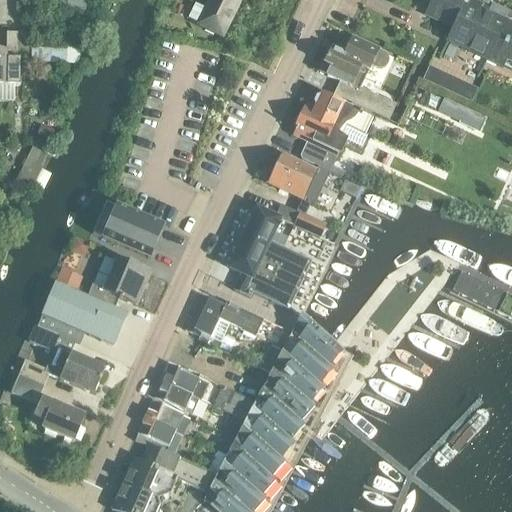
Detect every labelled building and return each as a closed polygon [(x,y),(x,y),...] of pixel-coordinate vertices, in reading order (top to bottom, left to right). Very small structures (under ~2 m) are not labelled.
[(57,0),(57,8),(85,11),(85,0),(57,0)] [(195,5),(188,20),(221,36),(238,0),(209,0),(205,9),(195,5)] [(433,0),(427,14),(455,27),(449,40),(503,65),(501,69),(511,74),(511,27),(477,11),(479,5),(468,0),(433,0)] [(0,50),(0,85),(6,86),(19,86),(19,60),(27,60),(28,34),(17,34),(17,33),(6,33),(6,51),(0,50)] [(381,69),(385,67),(388,64),(388,60),(387,57),(384,54),(352,39),(346,53),(333,47),(329,54),(327,54),(323,64),(331,68),(327,77),(339,82),(332,97),(388,123),(395,107),(359,90),(371,66),(377,69),(381,69)] [(31,48),(30,63),(66,64),(67,50),(31,48)] [(428,67),(422,81),(471,104),(477,90),(461,83),(457,92),(440,84),(445,75),(428,67)] [(294,124),(296,127),(295,129),(297,130),(295,135),(308,142),(301,156),(302,159),(331,173),(347,141),(344,139),(349,128),(364,136),(372,118),(321,95),(315,108),(307,105),(300,118),(297,119),(294,124)] [(443,100),(438,112),(460,122),(458,125),(461,126),(468,112),(443,100)] [(49,143),(53,132),(40,127),(35,137),(49,143)] [(15,184),(30,192),(41,170),(39,169),(46,156),(31,148),(15,184)] [(303,198),(315,204),(329,175),(317,169),(316,172),(281,155),(274,172),(269,175),(270,180),(268,184),(302,199),(303,198)] [(104,204),(91,235),(101,239),(100,241),(149,262),(164,228),(115,207),(114,208),(104,204)] [(250,300),(253,295),(275,245),(284,249),(289,239),(275,233),(280,221),(255,210),(228,269),(241,275),(233,292),(250,300)] [(319,240),(325,226),(299,214),(292,228),(319,240)] [(312,262),(284,249),(275,245),(253,295),(289,311),(312,262)] [(116,261),(103,292),(92,287),(86,299),(113,311),(118,299),(136,307),(150,275),(116,261)] [(62,269),(58,277),(55,284),(75,293),(78,286),(81,278),(62,269)] [(511,299),(457,274),(450,289),(511,317),(511,299)] [(41,316),(36,327),(77,345),(82,334),(101,343),(112,347),(125,316),(115,311),(113,311),(86,299),(54,285),(41,316)] [(255,335),(266,340),(273,326),(262,320),(225,303),(223,307),(200,297),(184,331),(208,342),(218,320),(254,337),(255,335)] [(207,493),(202,503),(212,511),(263,511),(323,398),(328,401),(345,369),(340,366),(346,356),(302,316),(300,315),(216,476),(207,493)] [(50,352),(56,337),(35,328),(29,343),(50,352)] [(259,369),(269,374),(274,365),(280,354),(270,348),(259,369)] [(45,371),(25,362),(19,376),(44,387),(48,376),(94,396),(105,370),(69,355),(68,358),(57,354),(52,365),(48,363),(45,371)] [(167,366),(161,382),(191,394),(190,396),(200,401),(207,386),(196,381),(197,379),(167,366)] [(38,400),(44,387),(19,376),(11,394),(40,406),(36,415),(47,419),(43,430),(73,443),(84,418),(53,404),(52,406),(38,400)] [(189,398),(190,396),(191,394),(161,382),(154,398),(183,411),(183,413),(191,417),(198,402),(189,398)] [(253,403),(221,388),(213,407),(233,416),(243,421),(253,403)] [(182,436),(189,420),(151,404),(145,419),(182,436)] [(234,440),(243,421),(233,416),(223,435),(234,440)] [(135,442),(151,449),(152,448),(173,457),(182,436),(145,419),(138,435),(136,440),(135,442)] [(217,452),(225,456),(234,440),(225,436),(217,452)] [(177,480),(207,493),(216,476),(176,459),(173,457),(152,448),(151,449),(145,465),(134,460),(123,486),(157,501),(170,496),(177,480)] [(215,475),(225,456),(217,452),(207,471),(215,475)] [(157,511),(159,508),(160,507),(157,501),(123,486),(112,511),(113,511),(157,511)]
